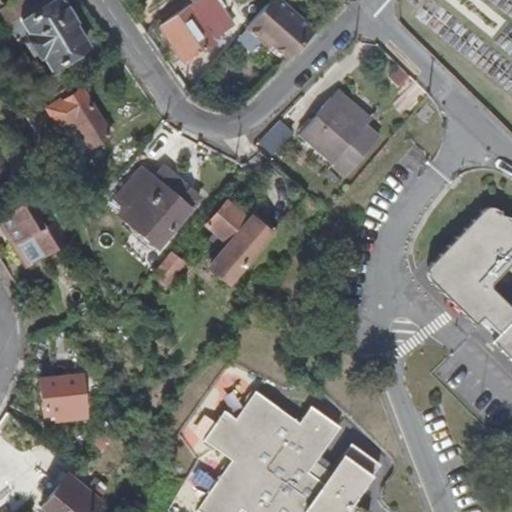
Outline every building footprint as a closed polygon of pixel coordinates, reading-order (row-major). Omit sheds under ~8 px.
[(52,3),(50,0),(44,0),(15,18),(27,38),(25,39),(35,56),(38,54),(47,69),(83,47),(69,25),(72,23),(61,6),(59,7),(55,2),(52,3)] [(286,58),(315,30),(289,0),(269,0),(248,25),(261,39),(265,35),(272,43),(286,58)] [(187,9),(158,29),(183,66),(212,45),(187,9)] [(269,46),(272,43),(265,35),(261,39),(269,46)] [(399,88),(409,77),(398,67),(389,79),(399,88)] [(366,127),(372,119),(338,89),(331,96),(366,127)] [(79,90),(45,110),(57,133),(72,124),(88,150),(108,138),(79,90)] [(298,135),(331,166),(366,127),(331,96),(298,135)] [(366,127),(331,166),(345,178),(378,138),(366,127)] [(138,169),(112,199),(122,209),(117,215),(153,247),(184,209),(138,169)] [(33,199),(4,217),(34,264),(72,240),(59,218),(49,224),(33,199)] [(226,287),(268,239),(248,219),(245,222),(224,202),(205,224),(225,244),(205,267),(226,287)] [(476,321),(478,319),(495,336),(493,338),(511,357),(511,228),(500,216),(496,215),(493,214),(490,215),(488,216),(433,269),(432,273),(432,275),(433,278),(476,321)] [(180,264),(170,254),(150,276),(161,286),(180,264)] [(84,376),(42,380),(44,415),(57,415),(57,421),(87,419),(84,376)] [(355,511),(349,507),(374,470),(346,450),(327,478),(310,466),(337,428),(309,408),(297,424),(253,393),(234,419),(222,412),(202,440),(230,463),(215,483),(194,511),(195,511),(234,511),(238,508),(243,511),(355,511)] [(68,476),(40,508),(44,511),(92,511),(100,502),(68,476)]
